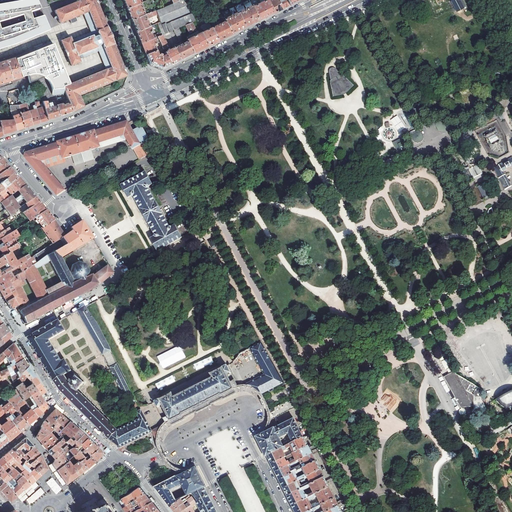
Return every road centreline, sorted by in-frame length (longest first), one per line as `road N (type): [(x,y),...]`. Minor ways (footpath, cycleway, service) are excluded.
road 1 (residential): [(347,511),(295,414),(272,423),(237,417)]
road 2 (secondary): [(161,93),(308,23)]
road 3 (secondary): [(273,22),(157,78)]
